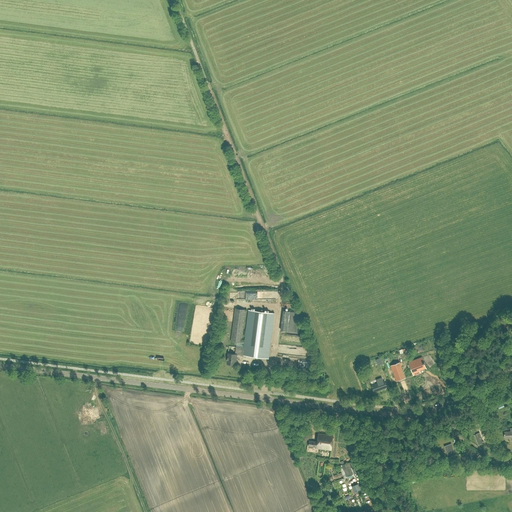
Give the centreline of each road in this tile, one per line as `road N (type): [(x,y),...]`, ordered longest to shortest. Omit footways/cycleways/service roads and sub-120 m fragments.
road 1 (tertiary): [(511,380),(393,415),(0,365)]
road 2 (track): [(277,302),(277,262),(175,0)]
